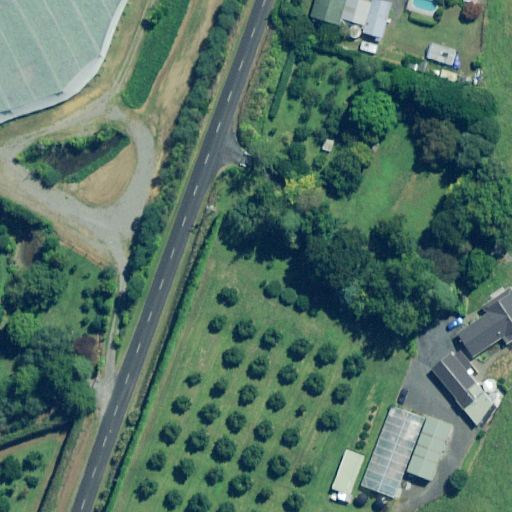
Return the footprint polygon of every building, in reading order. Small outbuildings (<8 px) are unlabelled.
[(313,0),(309,16),(342,26),(339,32),(362,39),(360,48),(376,53),(392,2),(385,0),(372,0),(372,2),(364,0),(313,0)] [(457,49),(431,43),(428,58),(453,64),(457,49)] [(511,340),(511,288),(511,287),(482,306),(487,313),(457,333),(473,357),(502,337),(507,343),(511,340)] [(364,324),(330,311),(271,463),(305,476),(364,324)] [(391,336),(373,329),(314,481),(339,491),(336,498),(346,502),(402,357),(391,336)] [(461,351),(454,357),(451,352),(431,368),(474,422),(495,406),(466,370),(473,365),(461,351)] [(405,470),(424,417),(391,405),(362,486),(394,498),(405,470)] [(424,417),(405,470),(431,480),(450,426),(424,417)] [(414,486),(404,482),(399,495),(410,499),(414,486)]
